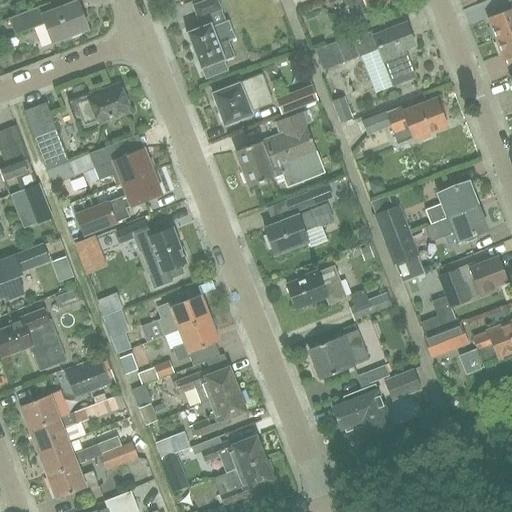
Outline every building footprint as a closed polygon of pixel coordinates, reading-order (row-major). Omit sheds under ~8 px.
[(50,2),(10,18),(16,35),(47,23),(54,43),(89,29),(78,0),(53,10),(50,2)] [(229,40),(235,38),(228,20),(226,21),(222,9),(218,0),(204,0),(192,5),(198,19),(200,18),(203,25),(186,32),(200,69),(203,68),(207,78),(228,70),(224,59),(235,55),(229,40)] [(345,0),(352,18),(369,11),(367,7),(386,0),(345,0)] [(511,8),(488,18),(496,39),(511,32),(511,8)] [(338,41),(345,61),(378,49),(393,86),(416,77),(405,48),(415,44),(407,23),(375,35),(373,30),(351,39),(350,36),(338,41)] [(511,32),(496,39),(505,60),(511,57),(511,32)] [(238,85),(213,94),(220,111),(217,113),(220,122),(224,122),(225,123),(250,113),(249,110),(272,101),(261,74),(237,83),(238,85)] [(102,88),(72,100),(69,101),(74,114),(81,117),(85,127),(129,110),(120,86),(104,92),(102,88)] [(312,86),(276,100),(281,113),(317,99),(312,86)] [(340,124),(353,118),(344,96),(331,101),(340,124)] [(409,126),(413,138),(418,136),(420,140),(431,135),(430,132),(447,125),(436,99),(404,111),(403,109),(387,115),(385,111),(362,121),(367,136),(368,135),(391,126),(393,132),(409,126)] [(23,111),(46,170),(68,162),(69,162),(46,102),(23,111)] [(260,142),(235,151),(243,171),(240,173),(243,183),(248,183),(249,187),(282,174),(287,187),(324,173),(301,112),(275,122),(281,135),(260,143),(260,142)] [(22,159),(28,157),(16,125),(0,131),(0,150),(6,165),(0,167),(0,170),(4,181),(27,172),(22,159)] [(122,182),(123,183),(153,171),(144,147),(121,157),(116,146),(91,156),(100,179),(112,174),(116,184),(122,182)] [(68,162),(46,170),(50,182),(51,182),(73,174),(68,162)] [(83,237),(117,224),(117,222),(129,217),(126,208),(131,206),(131,207),(163,195),(153,171),(123,183),(127,194),(109,201),(74,214),(83,237)] [(425,210),(430,224),(478,205),(469,181),(457,186),(455,182),(437,189),(443,203),(425,210)] [(23,189),(36,223),(37,224),(51,218),(38,184),(23,189)] [(290,215),(332,198),(327,184),(285,201),(290,215)] [(408,230),(408,229),(400,205),(393,208),(388,195),(370,202),(385,239),(408,230)] [(264,227),(275,254),(308,241),(310,247),(326,240),(320,225),(333,220),(327,204),(298,215),(297,214),(264,227)] [(488,229),(478,205),(430,224),(424,226),(430,241),(453,232),(459,245),(477,238),(476,234),(488,229)] [(145,221),(117,232),(121,244),(134,239),(139,251),(140,251),(141,250),(151,274),(149,275),(154,288),(172,281),(171,279),(184,274),(181,264),(186,262),(172,228),(151,236),(145,221)] [(408,230),(385,239),(396,269),(397,269),(419,260),(408,230)] [(0,297),(5,295),(7,299),(24,293),(16,273),(21,272),(21,271),(49,260),(44,245),(0,261),(0,297)] [(439,276),(447,296),(451,307),(469,300),(469,299),(481,294),(482,295),(497,289),(496,284),(507,280),(498,257),(476,266),(474,262),(439,276)] [(286,285),(296,308),(325,296),(329,305),(347,298),(338,275),(336,276),(332,266),(317,272),(316,271),(302,276),(302,278),(286,285)] [(386,292),(368,300),(364,289),(349,295),(354,306),(349,308),(354,321),(392,306),(386,292)] [(115,292),(96,300),(102,315),(121,308),(115,292)] [(162,318),(140,327),(146,342),(180,330),(180,329),(211,317),(201,294),(171,306),(170,302),(158,307),(162,318)] [(489,320),(477,303),(465,311),(477,329),(489,320)] [(49,320),(44,308),(9,322),(10,325),(0,329),(0,354),(1,357),(31,345),(41,370),(66,360),(50,320),(49,320)] [(121,309),(103,316),(108,329),(111,338),(129,331),(121,309)] [(180,329),(180,330),(185,343),(173,348),(179,361),(190,356),(189,352),(220,340),(211,317),(180,329)] [(475,350),(481,364),(502,356),(504,359),(511,355),(511,322),(474,337),(478,349),(475,350)] [(460,324),(425,338),(431,355),(467,341),(460,324)] [(125,333),(111,338),(117,353),(131,348),(125,333)] [(310,348),(322,379),(354,366),(342,335),(310,348)] [(138,370),(132,354),(119,358),(125,375),(138,370)] [(88,392),(110,384),(101,360),(79,368),(88,392)] [(174,372),(169,360),(153,366),(154,367),(137,374),(142,385),(158,379),(174,372)] [(385,365),(357,376),(361,387),(389,376),(385,365)] [(201,403),(238,389),(229,367),(207,376),(205,371),(173,383),(177,393),(194,386),(201,403)] [(385,380),(389,390),(397,387),(401,397),(421,388),(414,369),(385,380)] [(364,424),(368,435),(391,426),(375,385),(344,397),(347,402),(333,408),(340,428),(344,426),(346,431),(364,424)] [(202,415),(206,417),(207,420),(190,426),(194,437),(226,424),(224,419),(246,410),(238,389),(201,403),(201,404),(199,408),(202,415)] [(60,390),(20,406),(29,429),(69,414),(60,390)] [(69,414),(29,429),(38,452),(68,441),(64,428),(87,419),(88,420),(125,406),(121,394),(84,408),(69,414)] [(150,403),(138,408),(145,425),(157,420),(150,403)] [(184,433),(175,437),(181,450),(189,446),(184,433)] [(223,458),(228,471),(265,457),(256,436),(234,444),(231,439),(221,443),(219,436),(191,447),(194,455),(200,453),(204,462),(221,455),(223,458)] [(68,441),(38,452),(47,475),(77,463),(77,464),(101,454),(102,453),(98,443),(73,453),(68,441)] [(107,469),(137,457),(132,442),(102,454),(102,453),(101,454),(107,469)] [(233,486),(234,489),(217,495),(221,505),(252,493),(250,487),(273,479),(265,457),(228,471),(228,472),(224,473),(230,486),(233,486)] [(77,463),(47,475),(56,499),(86,487),(86,486),(98,482),(93,471),(82,475),(77,464),(77,463)] [(138,511),(131,491),(104,501),(107,508),(97,511),(138,511)]
